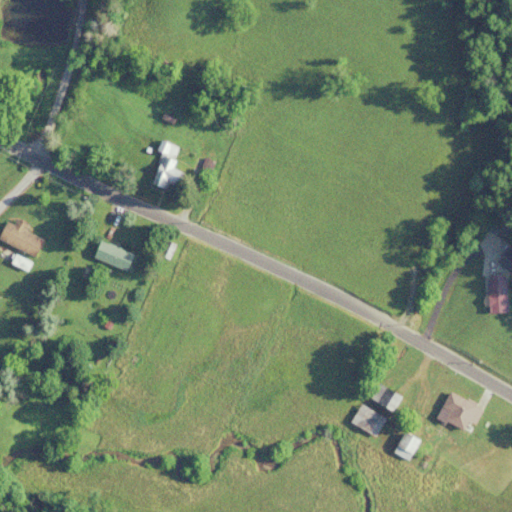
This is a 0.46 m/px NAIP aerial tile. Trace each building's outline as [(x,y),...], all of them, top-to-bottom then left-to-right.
[(167,167),(173,146),(154,140),(151,151),(154,152),(145,182),(172,190),(178,170),(167,167)] [(8,221),(7,224),(0,220),(0,242),(30,257),(40,236),(8,221)] [(129,254),(94,238),(86,256),(120,272),(129,254)] [(481,272),(481,312),(503,312),(503,272),(481,272)] [(364,399),(387,413),(397,396),(374,383),(364,399)] [(429,420),(458,431),(462,421),(470,424),(478,405),(441,391),(429,420)] [(344,423),(371,437),(382,417),(355,403),(344,423)] [(386,451),(402,461),(414,441),(398,431),(386,451)]
